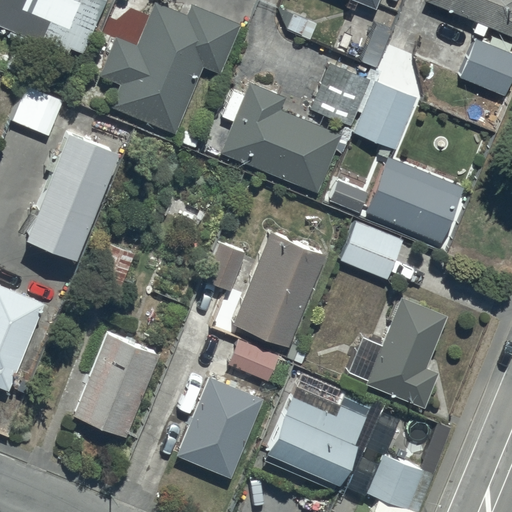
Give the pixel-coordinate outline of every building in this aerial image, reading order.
[(0,0),(0,22),(55,46),(57,41),(82,51),(102,0),(0,0)] [(117,80),(108,103),(170,130),(199,63),(215,70),(237,20),(190,0),(187,0),(183,10),(158,0),(149,0),(133,40),(113,32),(96,71),(117,80)] [(511,0),(430,0),(473,18),(469,28),(479,33),(484,22),(511,33),(511,0)] [(472,34),(455,73),(500,93),(511,65),(511,51),(506,49),(510,41),(489,32),(486,40),(472,34)] [(327,57),(306,106),(346,122),(366,74),(327,57)] [(217,149),(313,189),(337,130),(278,105),(282,94),(270,88),(272,84),(253,76),(251,81),(246,78),(241,91),(229,86),(218,113),(230,117),(217,149)] [(385,155),(385,153),(390,144),(392,145),(414,93),(371,76),(350,128),(380,140),(375,150),(385,155)] [(23,82),(9,116),(46,132),(61,98),(23,82)] [(48,167),(22,232),(73,253),(116,146),(65,125),(53,154),(48,152),(43,165),(48,167)] [(385,153),(385,155),(361,208),(437,239),(460,184),(385,153)] [(335,176),(325,196),(353,210),(363,189),(335,176)] [(353,216),(336,257),(383,277),(400,236),(353,216)] [(267,228),(229,319),(283,342),(322,251),(267,228)] [(202,278),(223,286),(227,288),(242,250),(215,239),(200,277),(202,278)] [(113,299),(131,250),(104,240),(85,288),(113,299)] [(223,286),(202,278),(190,310),(210,318),(223,286)] [(0,281),(0,385),(5,388),(42,299),(0,281)] [(362,376),(361,379),(419,404),(434,368),(422,363),(444,310),(397,291),(377,339),(358,331),(343,367),(362,376)] [(104,327),(70,410),(123,433),(158,350),(104,327)] [(235,335),(225,361),(264,377),(275,351),(235,335)] [(205,370),(172,451),(227,474),(260,393),(205,370)] [(292,382),(261,448),(333,480),(353,436),(357,438),(363,425),(359,423),(364,412),(292,382)] [(419,465),(391,454),(379,449),(363,489),(403,505),(419,465)] [(419,465),(403,505),(404,511),(413,511),(430,472),(427,471),(428,469),(419,465)]
